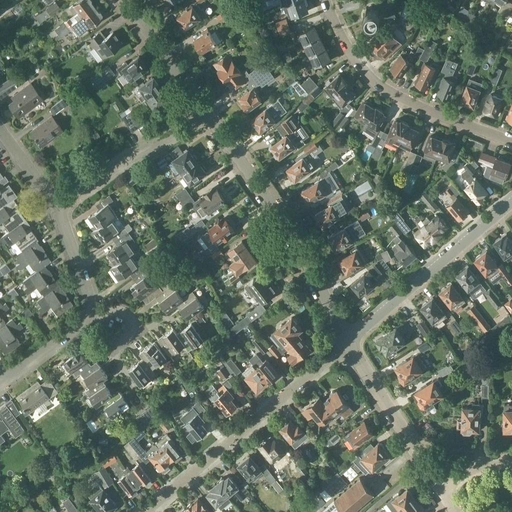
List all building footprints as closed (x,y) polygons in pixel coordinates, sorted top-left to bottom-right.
[(78,0),(72,5),(72,6),(69,8),(77,19),(92,6),(87,0),(78,0)] [(303,0),(300,0),(287,5),(283,6),(285,13),(287,12),(289,18),(291,17),(308,11),(303,0)] [(490,0),(489,3),(494,6),(497,1),(502,4),(498,11),(503,14),(511,3),(506,0),(490,0)] [(35,17),(40,24),(60,8),(55,2),(40,14),(40,13),(35,17)] [(203,9),(200,9),(196,3),(177,17),(186,30),(205,16),(206,13),(203,9)] [(511,3),(503,14),(508,17),(509,15),(511,16),(511,3)] [(233,14),(232,13),(235,11),(236,12),(239,10),(235,4),(228,8),(227,7),(216,15),(222,22),(233,14)] [(374,5),(372,5),(371,5),(370,6),(369,6),(368,7),(367,7),(366,8),(365,10),(364,11),(364,12),(364,13),(364,14),(364,16),(364,17),(365,19),(366,20),(367,22),(368,22),(369,22),(370,23),(371,23),(373,23),(374,23),(375,23),(376,22),(378,21),(379,20),(380,19),(380,18),(381,17),(381,16),(381,15),(381,14),(381,13),(381,12),(380,10),(379,9),(379,8),(378,8),(377,7),(376,6),(375,6),(374,5)] [(454,8),(450,5),(447,11),(451,13),(452,14),(455,9),(454,8)] [(74,21),(73,21),(66,27),(70,31),(70,30),(71,31),(74,29),(78,34),(80,34),(88,28),(88,27),(101,18),(92,6),(77,19),(74,21)] [(464,20),(466,16),(459,12),(457,15),(464,20)] [(394,13),(387,17),(390,23),(397,19),(394,13)] [(473,21),(466,16),(464,20),(471,25),(473,21)] [(73,21),(71,17),(59,26),(65,34),(70,31),(66,27),(73,21)] [(267,34),(272,32),(288,26),(286,20),(276,24),(265,29),(267,34)] [(395,22),(387,25),(390,31),(397,28),(395,22)] [(65,34),(59,26),(54,30),(58,34),(54,37),(56,41),(60,37),(61,38),(65,34)] [(290,32),(288,26),(272,32),(274,36),(280,34),(280,36),(290,32)] [(318,37),(313,28),(299,35),(294,38),(297,43),(302,41),(304,45),(318,37)] [(204,35),(193,41),(201,53),(211,47),(213,49),(218,46),(207,29),(202,32),(204,35)] [(111,53),(115,50),(114,49),(121,44),(112,32),(102,40),(97,33),(86,42),(91,48),(95,46),(103,57),(110,52),(111,53)] [(389,32),(383,38),(379,34),(370,43),(374,47),(372,49),(377,53),(378,52),(385,58),(400,44),(389,32)] [(324,49),(318,37),(304,45),(310,56),(324,49)] [(501,37),(498,42),(503,46),(506,41),(501,37)] [(429,39),(424,49),(419,58),(425,61),(427,60),(437,43),(429,39)] [(419,58),(424,49),(419,46),(415,53),(411,51),(409,54),(403,50),(400,55),(400,56),(391,69),(394,71),(394,72),(397,75),(398,74),(401,76),(413,58),(412,57),(414,55),(419,58)] [(324,49),(310,56),(302,60),(307,70),(315,66),(317,65),(319,69),(324,66),(325,64),(324,62),(330,59),(324,49)] [(280,57),(283,63),(292,58),(289,52),(280,57)] [(465,73),(472,76),(480,56),(473,53),(465,73)] [(222,77),(236,67),(232,61),(233,60),(228,54),(213,64),(218,70),(217,71),(222,77)] [(120,74),(121,74),(127,82),(145,68),(136,57),(126,64),(124,62),(116,68),(120,74)] [(446,59),(442,69),(447,71),(442,82),(443,83),(438,94),(449,98),(457,78),(452,76),(454,70),(449,68),(452,61),(446,59)] [(434,79),(439,70),(425,63),(423,64),(421,68),(422,68),(415,83),(421,85),(420,86),(425,89),(426,88),(431,77),(434,79)] [(241,73),(236,67),(222,77),(227,84),(231,90),(246,80),(249,84),(247,86),(268,71),(263,64),(248,75),(245,70),(241,73)] [(98,74),(91,79),(97,86),(113,75),(107,67),(98,73),(98,74)] [(497,84),(502,70),(496,67),(490,82),(497,84)] [(246,111),(261,101),(256,94),(259,92),(255,87),(260,84),(262,87),(273,78),(268,71),(247,86),(249,88),(250,88),(251,90),(238,99),(242,105),(242,107),(243,109),(245,109),(246,111)] [(322,81),(318,85),(318,86),(310,93),(315,98),(323,91),(325,93),(327,92),(332,97),(334,95),(348,83),(342,77),(341,78),(339,75),(335,78),(334,76),(329,80),(331,82),(326,86),(322,81)] [(12,77),(0,84),(0,83),(0,91),(15,82),(12,77)] [(131,106),(125,110),(127,113),(132,109),(135,107),(141,102),(160,88),(152,77),(138,87),(139,87),(132,92),(138,102),(132,107),(131,106)] [(310,77),(301,85),(309,94),(310,93),(318,86),(318,85),(310,77)] [(467,84),(460,102),(466,104),(466,105),(471,107),(472,106),(473,107),(477,96),(478,97),(481,89),(483,83),(469,78),(467,84)] [(15,82),(0,91),(0,98),(18,86),(15,82)] [(15,99),(8,104),(17,115),(22,112),(23,113),(30,108),(28,106),(41,97),(30,83),(13,95),(15,99)] [(348,83),(334,95),(343,105),(355,94),(352,90),(353,89),(348,83)] [(160,88),(141,102),(135,107),(139,112),(145,108),(145,106),(149,103),(154,109),(168,99),(160,88)] [(70,102),(78,95),(75,91),(67,98),(70,102)] [(504,99),(497,96),(496,97),(490,94),(484,111),(489,112),(490,115),(493,116),(496,115),(498,114),(500,110),(499,109),(500,106),(501,106),(504,99)] [(67,105),(62,99),(49,109),(54,115),(67,105)] [(260,131),(287,111),(278,100),(252,119),(256,125),(255,128),(257,131),(259,130),(260,131)] [(344,115),(338,123),(343,127),(349,120),(351,121),(353,120),(354,119),(364,125),(376,107),(375,107),(375,108),(370,106),(371,104),(366,101),(365,102),(364,102),(358,111),(352,107),(348,113),(347,112),(345,114),(345,115),(344,115)] [(302,111),(308,106),(304,102),(298,108),(302,111)] [(380,138),(383,133),(383,132),(377,129),(386,115),(382,113),(383,112),(376,107),(364,125),(361,129),(374,137),(370,144),(376,147),(380,138)] [(142,124),(132,109),(127,113),(137,128),(142,124)] [(127,113),(125,110),(119,114),(121,117),(131,132),(137,128),(127,113)] [(344,115),(345,115),(340,112),(332,121),(330,120),(327,124),(334,129),(338,123),(344,115)] [(48,141),(62,131),(51,115),(36,126),(38,128),(31,133),(34,137),(33,138),(34,140),(35,139),(40,145),(47,140),(48,141)] [(281,123),(288,134),(273,145),(271,145),(270,146),(270,147),(271,149),(272,149),(275,152),(274,153),(277,158),(278,157),(279,158),(288,152),(291,152),(293,150),(294,147),(295,146),(303,140),(295,129),(299,126),(291,116),(281,123)] [(380,138),(376,147),(372,153),(378,156),(384,143),(397,149),(398,147),(399,144),(408,124),(401,121),(400,122),(396,120),(389,135),(388,134),(387,135),(383,133),(380,138)] [(409,152),(411,146),(413,147),(420,131),(418,131),(419,129),(413,127),(413,128),(408,126),(409,124),(408,124),(399,144),(398,147),(409,152)] [(437,156),(443,139),(436,137),(436,138),(431,136),(424,153),(425,154),(424,158),(435,162),(437,156)] [(443,139),(437,156),(444,159),(443,162),(446,163),(442,166),(445,171),(456,162),(449,159),(455,145),(451,143),(451,142),(443,139)] [(316,165),(311,159),(313,157),(312,156),(315,155),(312,151),(318,147),(314,142),(304,149),(308,154),(287,169),(295,181),(316,165)] [(196,161),(188,149),(174,159),(169,152),(170,151),(169,150),(153,162),(155,164),(154,166),(161,167),(166,164),(169,165),(172,169),(172,172),(174,176),(182,171),(183,171),(196,161)] [(411,151),(406,161),(413,164),(417,154),(411,151)] [(489,179),(502,184),(506,175),(508,176),(510,171),(508,170),(510,164),(481,153),(478,162),(483,164),(483,165),(486,167),(483,174),(489,179)] [(417,154),(413,164),(410,172),(416,175),(419,166),(420,167),(424,157),(417,154)] [(182,171),(174,176),(182,171),(190,183),(206,172),(198,160),(196,161),(183,171),(182,171)] [(336,161),(319,174),(322,179),(301,191),(308,203),(318,197),(320,201),(333,193),(324,178),(330,174),(329,173),(339,166),(336,161)] [(486,193),(475,180),(471,175),(476,171),(473,167),(469,162),(469,161),(463,166),(466,170),(461,174),(462,175),(462,176),(464,179),(466,179),(470,184),(463,189),(468,194),(469,193),(476,202),(486,193)] [(133,172),(127,176),(133,185),(139,181),(137,179),(133,172)] [(376,188),(381,180),(375,177),(371,179),(376,188)] [(453,193),(456,196),(460,192),(452,183),(448,187),(449,188),(446,191),(450,196),(453,193)] [(0,207),(0,208),(2,206),(17,196),(8,184),(2,189),(0,186),(0,207)] [(180,201),(190,194),(185,188),(176,194),(180,201)] [(201,206),(197,209),(202,216),(225,200),(217,189),(213,192),(211,189),(204,194),(205,194),(194,202),(197,205),(199,203),(201,206)] [(433,211),(438,206),(425,190),(419,195),(433,211)] [(342,192),(327,201),(330,205),(315,214),(319,220),(317,221),(320,226),(321,225),(322,226),(332,220),(334,221),(336,221),(337,219),(337,217),(346,212),(341,203),(346,200),(346,199),(347,197),(347,194),(345,193),(342,193),(342,192)] [(190,194),(180,201),(185,207),(194,200),(190,194)] [(111,218),(116,215),(108,203),(113,200),(110,195),(96,204),(100,209),(88,217),(94,225),(90,228),(92,231),(91,232),(92,231),(93,232),(112,218),(111,218)] [(381,200),(379,195),(378,195),(373,198),(376,203),(381,200)] [(457,198),(454,201),(447,206),(453,214),(453,215),(457,220),(469,210),(466,207),(465,208),(457,198)] [(2,206),(0,208),(0,219),(1,219),(9,230),(23,220),(20,215),(22,214),(16,207),(10,212),(8,209),(6,211),(2,206)] [(370,215),(366,209),(357,215),(361,221),(370,215)] [(149,224),(153,221),(147,212),(142,216),(149,224)] [(398,225),(405,234),(411,229),(404,220),(398,212),(392,216),(398,224),(398,225)] [(116,215),(111,218),(112,218),(93,232),(92,231),(91,232),(100,244),(111,237),(114,241),(132,228),(129,223),(124,227),(116,215)] [(417,215),(413,218),(418,223),(421,220),(422,220),(417,215)] [(425,225),(436,238),(442,233),(441,232),(447,227),(438,216),(432,222),(428,217),(422,222),(424,224),(425,225)] [(29,224),(25,219),(23,220),(9,230),(0,236),(0,239),(3,244),(5,242),(8,246),(15,241),(23,250),(34,242),(38,239),(29,228),(26,230),(24,228),(29,224)] [(201,236),(212,252),(219,248),(216,244),(217,243),(223,239),(224,240),(230,236),(229,234),(233,230),(225,219),(222,221),(221,219),(215,223),(216,225),(208,231),(209,232),(208,233),(208,232),(201,236)] [(202,220),(190,229),(193,233),(205,225),(202,220)] [(329,237),(336,250),(355,239),(351,233),(362,227),(358,220),(329,237)] [(405,244),(401,240),(398,236),(403,232),(395,222),(389,227),(396,236),(392,239),(396,244),(400,249),(395,253),(406,264),(416,255),(406,244),(405,244)] [(436,238),(425,225),(424,224),(422,226),(422,227),(415,234),(416,235),(415,236),(419,240),(420,239),(425,246),(431,241),(432,242),(436,238)] [(132,228),(114,241),(117,245),(106,253),(112,262),(108,265),(110,268),(130,254),(134,252),(130,245),(135,241),(128,232),(132,229),(132,228)] [(511,243),(506,235),(495,243),(508,261),(511,258),(511,243)] [(248,250),(241,241),(227,251),(234,260),(248,250)] [(34,242),(23,250),(14,257),(18,263),(15,265),(19,270),(29,263),(35,271),(50,261),(41,249),(40,250),(34,242)] [(174,246),(171,242),(164,247),(167,251),(174,246)] [(352,253),(339,260),(347,273),(365,262),(356,247),(350,250),(352,253)] [(224,254),(220,249),(211,255),(215,261),(224,254)] [(248,250),(234,260),(235,260),(228,265),(235,274),(228,279),(232,284),(240,278),(237,273),(255,260),(248,250)] [(497,267),(486,252),(476,260),(489,278),(500,270),(503,274),(502,275),(509,284),(511,282),(511,277),(502,264),(497,267)] [(110,268),(118,280),(129,273),(132,277),(146,268),(143,263),(138,266),(130,254),(110,268)] [(198,264),(193,258),(186,263),(191,269),(198,264)] [(385,271),(381,267),(386,263),(383,260),(378,263),(377,262),(373,266),(380,275),(385,271)] [(50,261),(35,271),(22,281),(26,287),(23,289),(27,294),(36,287),(43,295),(52,288),(58,285),(49,273),(48,274),(43,266),(50,261)] [(458,275),(471,292),(481,284),(468,267),(458,275)] [(374,284),(373,284),(377,280),(369,271),(365,274),(364,273),(351,284),(354,288),(353,288),(355,293),(359,295),(365,289),(366,291),(374,284)] [(170,279),(160,286),(150,272),(130,287),(136,296),(138,295),(140,299),(145,295),(149,300),(156,295),(172,283),(170,279)] [(269,281),(267,283),(260,274),(244,286),(251,295),(253,294),(260,303),(276,291),(269,281)] [(172,283),(156,295),(166,310),(176,303),(182,298),(172,283)] [(451,283),(440,291),(454,309),(465,301),(451,283)] [(52,288),(43,295),(36,300),(40,306),(37,308),(41,313),(51,306),(57,315),(72,304),(64,292),(62,293),(57,286),(58,285),(52,288)] [(497,310),(503,305),(490,288),(484,293),(497,310)] [(192,291),(182,298),(176,303),(187,318),(203,306),(192,291)] [(432,297),(422,306),(436,324),(446,316),(432,297)] [(0,301),(0,326),(5,323),(0,316),(0,313),(8,307),(5,303),(2,305),(0,301)] [(474,305),(467,310),(484,332),(491,327),(474,305)] [(246,314),(247,316),(228,330),(233,336),(251,322),(262,313),(257,306),(246,314)] [(29,316),(25,310),(21,312),(26,319),(25,319),(28,323),(32,320),(29,316)] [(511,326),(511,321),(509,314),(492,328),(496,333),(511,326)] [(197,321),(200,326),(206,321),(202,316),(197,321)] [(291,316),(271,333),(280,344),(295,331),(296,331),(300,327),(291,316)] [(12,318),(5,323),(0,326),(0,349),(4,354),(19,343),(12,334),(23,327),(19,322),(16,324),(12,318)] [(450,324),(458,333),(463,329),(455,319),(450,324)] [(417,324),(425,335),(431,331),(423,320),(417,324)] [(191,323),(176,333),(176,334),(184,345),(188,350),(203,339),(191,323)] [(405,331),(401,324),(376,340),(380,347),(382,345),(390,357),(398,352),(394,348),(405,341),(401,334),(405,331)] [(176,334),(176,333),(173,328),(157,339),(169,355),(184,345),(176,334)] [(277,349),(276,348),(271,352),(277,358),(281,354),(282,355),(289,348),(292,351),(288,354),(292,360),(312,343),(307,337),(303,340),(296,331),(295,331),(280,344),(282,345),(277,349)] [(253,341),(263,353),(268,349),(258,337),(253,341)] [(418,347),(421,353),(435,344),(431,339),(418,347)] [(151,368),(166,358),(154,341),(139,353),(143,358),(151,368)] [(226,362),(225,361),(226,360),(216,348),(206,356),(215,368),(219,365),(221,367),(217,370),(223,379),(233,371),(228,364),(226,362)] [(92,364),(91,364),(80,349),(64,361),(75,376),(80,373),(80,372),(92,364)] [(249,359),(252,363),(267,381),(277,372),(266,358),(262,361),(256,354),(249,359)] [(418,354),(396,369),(398,373),(400,379),(405,384),(424,371),(423,369),(427,367),(418,354)] [(143,358),(129,369),(140,385),(155,374),(151,368),(143,358)] [(231,358),(226,362),(228,364),(236,374),(240,370),(231,358)] [(96,360),(91,364),(92,364),(80,372),(80,373),(91,386),(91,387),(102,379),(107,375),(96,360)] [(267,381),(252,363),(242,372),(257,390),(267,381)] [(438,371),(441,377),(451,372),(450,371),(453,369),(451,365),(448,367),(447,365),(438,371)] [(188,378),(184,373),(175,379),(178,384),(183,382),(188,378)] [(434,399),(442,394),(438,386),(442,383),(438,377),(414,392),(418,398),(418,401),(421,406),(425,407),(426,407),(427,409),(437,403),(434,399)] [(91,386),(86,390),(86,391),(83,393),(86,398),(85,399),(92,409),(97,405),(102,401),(113,393),(102,379),(91,387),(91,386)] [(57,391),(49,380),(41,386),(37,381),(17,397),(24,406),(20,409),(25,416),(57,391)] [(218,410),(223,415),(236,404),(230,397),(232,395),(223,384),(216,390),(214,387),(208,391),(222,407),(218,410)] [(118,389),(113,393),(102,401),(113,416),(128,404),(118,389)] [(332,412),(331,412),(334,415),(340,409),(345,415),(353,410),(336,390),(335,391),(335,390),(331,390),(330,392),(330,396),(323,402),(332,412)] [(332,412),(323,402),(319,397),(313,402),(311,402),(308,404),(308,406),(302,411),(308,418),(313,414),(320,422),(331,412),(332,412)] [(0,442),(5,440),(0,433),(0,431),(8,426),(15,436),(24,430),(15,416),(19,413),(11,400),(6,404),(6,405),(0,409),(0,442)] [(462,407),(461,418),(457,418),(457,428),(460,428),(464,432),(470,433),(474,429),(479,429),(480,408),(479,407),(479,403),(473,402),(472,407),(462,407)] [(146,410),(151,417),(157,413),(157,412),(152,406),(146,410)] [(190,434),(194,439),(207,428),(201,421),(204,419),(194,408),(187,414),(190,418),(185,422),(193,432),(190,434)] [(160,424),(166,431),(172,426),(166,419),(160,424)] [(280,429),(294,444),(296,447),(309,436),(299,425),(297,427),(291,419),(280,429)] [(375,433),(366,419),(364,421),(365,422),(359,426),(358,425),(346,433),(354,445),(368,435),(369,437),(375,433)] [(167,433),(155,443),(169,460),(173,457),(175,460),(181,455),(179,452),(172,444),(174,442),(167,433)] [(323,444),(328,450),(341,439),(336,433),(323,444)] [(134,437),(129,442),(139,455),(145,450),(134,437)] [(269,462),(273,467),(288,455),(275,438),(271,441),(269,438),(267,440),(264,439),(261,442),(261,444),(260,446),(271,460),(269,462)] [(139,455),(129,442),(124,446),(134,459),(139,455)] [(356,463),(353,466),(358,471),(361,469),(363,471),(366,474),(373,469),(382,460),(384,463),(391,457),(383,449),(384,448),(383,444),(379,442),(361,457),(359,455),(353,460),(338,473),(338,472),(322,485),(332,496),(347,483),(340,475),(355,462),(356,463)] [(168,466),(166,463),(169,460),(155,443),(145,451),(160,468),(162,471),(168,466)] [(111,464),(118,460),(114,453),(108,457),(111,464)] [(264,464),(260,467),(249,455),(239,464),(245,471),(245,474),(247,477),(249,476),(253,481),(263,473),(271,484),(273,486),(271,488),(275,494),(278,492),(279,493),(283,489),(264,464)] [(324,463),(333,473),(338,469),(329,459),(324,463)] [(128,467),(126,468),(139,485),(142,483),(146,485),(151,482),(149,476),(139,463),(130,470),(128,467)] [(302,464),(297,467),(306,480),(311,476),(302,464)] [(113,481),(104,466),(95,472),(104,487),(113,481)] [(122,472),(124,475),(118,479),(129,493),(133,496),(137,493),(135,488),(139,485),(126,468),(124,470),(122,472)] [(241,483),(238,486),(229,475),(225,478),(224,476),(223,477),(222,476),(216,482),(227,496),(233,490),(241,499),(249,492),(241,483)] [(361,478),(320,511),(353,511),(374,494),(361,478)] [(227,496),(216,482),(211,486),(211,487),(210,488),(211,490),(207,493),(216,504),(217,503),(222,508),(231,500),(227,496)] [(112,508),(112,507),(116,504),(100,485),(95,490),(98,493),(91,499),(102,511),(106,511),(108,511),(109,511),(110,511),(111,511),(112,511),(113,510),(113,509),(113,508),(112,508)] [(393,511),(391,511),(400,511),(416,500),(412,495),(412,493),(410,491),(408,490),(407,489),(400,494),(399,493),(387,502),(393,511)] [(73,511),(77,509),(68,497),(63,501),(71,511),(70,511),(73,511)] [(187,507),(187,508),(189,511),(209,511),(198,498),(193,503),(190,502),(187,505),(187,507)] [(400,511),(423,511),(424,511),(423,511),(424,509),(421,506),(419,506),(416,500),(400,511)]
